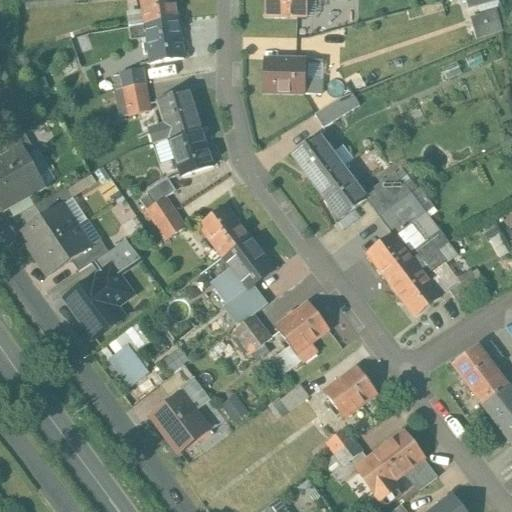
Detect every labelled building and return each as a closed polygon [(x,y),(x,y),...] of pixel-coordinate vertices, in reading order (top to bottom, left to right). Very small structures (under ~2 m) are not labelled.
[(174,0),(141,0),(145,25),(177,20),(174,0)] [(305,0),(265,0),(265,15),(305,16),(305,0)] [(466,0),(471,15),(500,6),(498,0),(466,0)] [(498,10),(471,16),(476,39),(504,33),(498,10)] [(129,25),(143,24),(142,11),(128,12),(129,25)] [(177,20),(145,25),(150,64),(182,59),(177,20)] [(304,60),(264,59),(263,94),(303,95),(304,60)] [(309,65),(310,95),(325,94),(324,65),(309,65)] [(142,71),(121,75),(124,90),(145,86),(144,83),(142,71)] [(145,86),(124,90),(129,116),(150,112),(145,86)] [(124,90),(116,91),(114,91),(120,118),(129,116),(124,90)] [(188,91),(157,102),(165,126),(149,131),(154,145),(170,140),(169,140),(200,130),(188,91)] [(316,114),(324,128),(361,106),(352,92),(316,114)] [(200,130),(169,140),(170,140),(181,177),(212,167),(200,130)] [(24,134),(3,145),(9,157),(22,150),(26,157),(34,153),(24,134)] [(340,169),(317,137),(291,157),(315,188),(340,169)] [(9,157),(0,162),(0,205),(3,211),(43,189),(26,157),(22,150),(9,157)] [(361,197),(340,169),(315,188),(338,219),(364,200),(361,197)] [(394,173),(361,197),(364,200),(377,218),(410,194),(394,173)] [(165,181),(146,193),(148,196),(154,206),(165,199),(173,193),(165,181)] [(65,189),(34,206),(43,219),(62,206),(62,207),(73,200),(65,189)] [(410,194),(377,218),(390,236),(392,235),(393,237),(424,214),(410,194)] [(148,196),(140,201),(147,211),(154,206),(148,196)] [(154,206),(147,211),(154,223),(173,211),(165,199),(154,206)] [(62,206),(20,234),(35,255),(76,228),(62,207),(62,206)] [(226,208),(200,227),(223,259),(249,239),(226,208)] [(173,211),(154,223),(166,241),(185,228),(173,211)] [(76,228),(35,255),(49,276),(71,262),(90,249),(90,248),(76,228)] [(446,244),(438,232),(427,240),(428,241),(436,252),(446,244)] [(390,236),(366,254),(390,286),(436,252),(428,241),(407,256),(393,237),(392,235),(390,236)] [(249,239),(223,259),(247,291),(273,271),(249,239)] [(100,241),(90,248),(90,249),(71,262),(79,273),(108,253),(100,241)] [(436,252),(390,286),(414,319),(441,299),(425,278),(455,256),(446,244),(436,252)] [(201,275),(208,285),(230,271),(223,261),(201,275)] [(111,267),(66,300),(94,340),(115,325),(111,318),(112,311),(132,296),(111,267)] [(485,297),(470,273),(457,281),(460,286),(449,293),(461,312),(485,297)] [(218,290),(208,294),(215,310),(225,306),(218,290)] [(243,292),(224,307),(233,318),(252,303),(243,292)] [(308,305),(276,329),(296,356),(328,332),(308,305)] [(252,317),(233,332),(250,354),(269,340),(252,317)] [(109,361),(132,388),(151,372),(128,344),(109,361)] [(507,388),(478,349),(453,367),(482,407),(507,388)] [(184,369),(159,387),(167,398),(192,379),(184,369)] [(356,369),(324,393),(344,419),(375,396),(356,369)] [(299,387),(280,401),(288,412),(307,398),(299,387)] [(511,394),(507,388),(482,407),(511,446),(511,394)] [(181,395),(152,417),(178,452),(195,440),(191,436),(204,426),(181,395)] [(236,395),(223,405),(235,421),(248,411),(236,395)] [(345,430),(327,443),(336,455),(353,442),(345,430)] [(367,460),(356,468),(357,470),(380,500),(397,488),(393,482),(404,474),(423,460),(424,459),(404,432),(367,460)] [(353,442),(336,455),(344,466),(344,467),(362,453),(353,442)] [(362,453),(344,467),(344,466),(340,469),(346,477),(357,470),(356,468),(367,460),(362,453)] [(423,460),(404,474),(418,492),(437,478),(423,460)] [(463,511),(452,497),(431,511),(463,511)]
